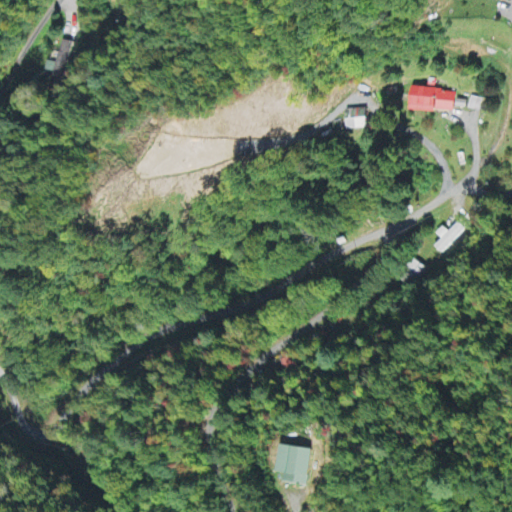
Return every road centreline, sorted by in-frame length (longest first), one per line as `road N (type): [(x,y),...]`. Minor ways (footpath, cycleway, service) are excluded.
road 1 (track): [(0,381),(13,425),(35,438),(50,434),(100,360),(121,345),(354,235),(382,239),(381,256),(213,406),(209,438),(233,511)]
road 2 (residential): [(385,245),(444,193),(511,189)]
